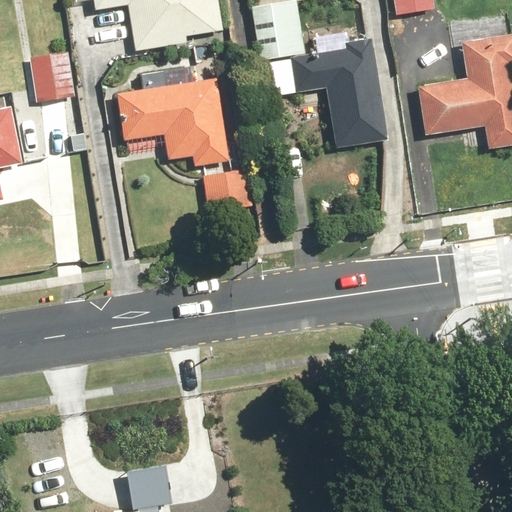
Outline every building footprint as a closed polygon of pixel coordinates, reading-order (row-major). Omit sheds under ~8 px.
[(91,0),(93,9),(124,4),(132,53),(191,44),(190,35),(218,30),(213,0),(91,0)] [(432,0),(393,0),(396,15),(433,8),(432,0)] [(322,93),(330,148),(379,141),(364,40),(341,43),(342,50),(301,56),(293,4),(253,10),(267,101),(322,93)] [(415,87),(423,136),(482,126),(486,150),(511,145),(511,75),(510,65),(511,64),(511,34),(459,43),(465,79),(415,87)] [(110,88),(120,146),(164,139),(167,160),(193,156),(195,167),(235,160),(220,70),(110,88)] [(0,202),(4,202),(0,180),(0,168),(14,166),(4,112),(0,112),(0,202)] [(203,174),(207,208),(260,202),(256,168),(203,174)]
